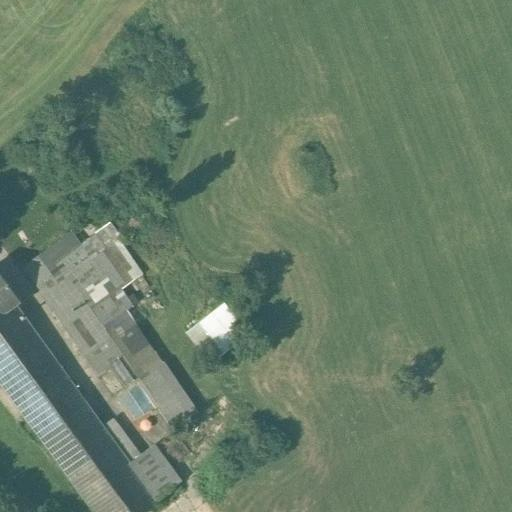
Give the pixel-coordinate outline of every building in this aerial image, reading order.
[(126,392),(142,381),(177,433),(203,414),(116,294),(142,275),(107,227),(80,246),(73,237),(26,270),(103,376),(111,371),(126,392)] [(0,278),(0,317),(13,308),(1,291),(7,288),(0,278)] [(230,303),(185,337),(210,368),(254,334),(230,303)] [(70,386),(13,308),(0,317),(0,382),(26,418),(70,386)] [(70,386),(26,418),(94,511),(149,511),(158,506),(156,504),(130,468),(100,427),(70,386)] [(111,419),(100,427),(130,468),(141,460),(111,419)] [(156,449),(141,460),(158,484),(174,472),(156,449)] [(158,484),(141,460),(130,468),(156,504),(183,484),(174,472),(158,484)]
